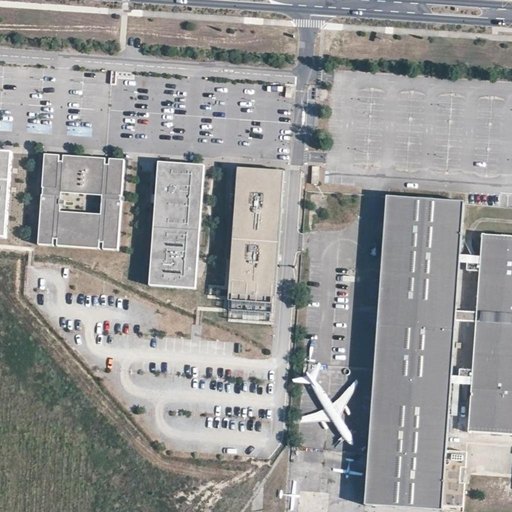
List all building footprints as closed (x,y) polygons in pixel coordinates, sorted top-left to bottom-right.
[(0,239),(7,239),(13,153),(0,152),(0,239)] [(61,156),(46,155),(40,239),(119,244),(125,160),(110,159),(110,160),(110,166),(106,165),(106,159),(64,156),(64,162),(60,162),(60,156),(61,156)] [(205,166),(159,163),(151,286),(197,289),(205,166)] [(272,313),(279,208),(283,208),(285,171),(238,168),(235,205),(239,205),(231,310),(272,313)] [(465,205),(391,199),(369,455),(365,505),(442,510),(447,453),(452,383),(461,256),(465,205)] [(231,310),(239,205),(235,205),(227,321),(274,325),(283,208),(279,208),(272,313),(231,310)] [(511,235),(483,233),(481,257),(472,384),(469,432),(511,435),(511,235)] [(119,244),(40,239),(39,245),(119,251),(119,244)] [(472,384),(481,257),(476,257),(461,256),(452,383),(472,384)] [(442,510),(461,511),(467,455),(447,453),(442,510)]
